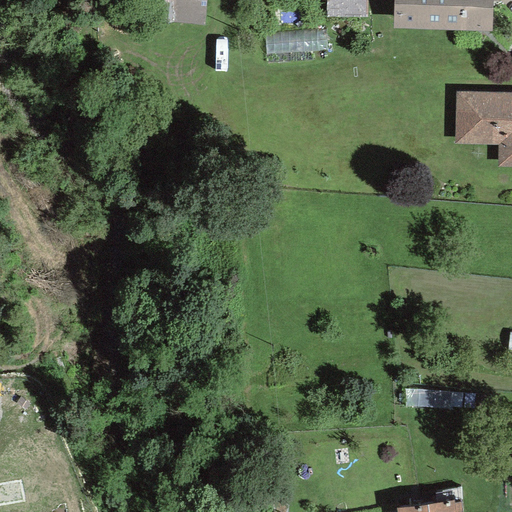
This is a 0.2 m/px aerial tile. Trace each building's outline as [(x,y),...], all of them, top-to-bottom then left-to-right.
[(205,0),(151,0),(150,22),(203,26),(205,0)] [(366,0),(325,0),(325,16),(367,16),(366,0)] [(486,0),(384,0),(384,29),(486,31),(486,0)] [(269,46),(320,44),(319,25),(268,27),(269,46)] [(511,99),(453,100),(453,149),(494,149),(494,174),(511,174),(511,99)] [(85,511),(80,489),(56,496),(60,511),(85,511)] [(463,511),(462,503),(404,509),(403,511),(463,511)]
